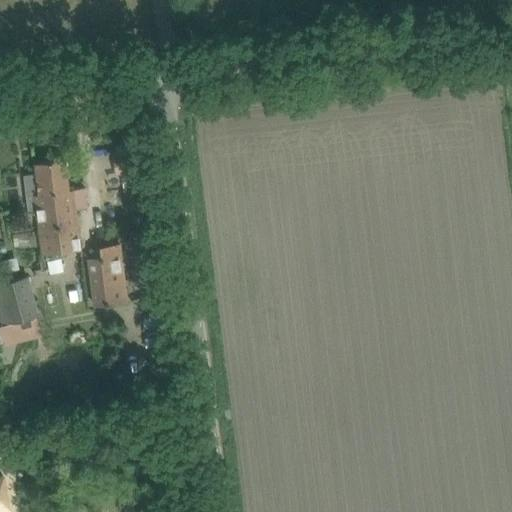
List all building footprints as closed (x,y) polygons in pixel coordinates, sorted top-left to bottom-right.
[(117,158),(119,173),(140,171),(138,155),(117,158)] [(36,173),(25,175),(28,196),(35,195),(37,207),(42,253),(80,249),(75,207),(86,206),(84,188),(68,190),(65,159),(35,163),(36,173)] [(141,211),(133,213),(134,222),(143,221),(141,211)] [(101,257),(89,258),(95,306),(126,301),(119,244),(99,247),(101,257)] [(0,280),(0,334),(3,345),(41,335),(36,316),(39,314),(27,274),(0,280)] [(0,474),(0,511),(9,511),(2,474),(0,474)]
